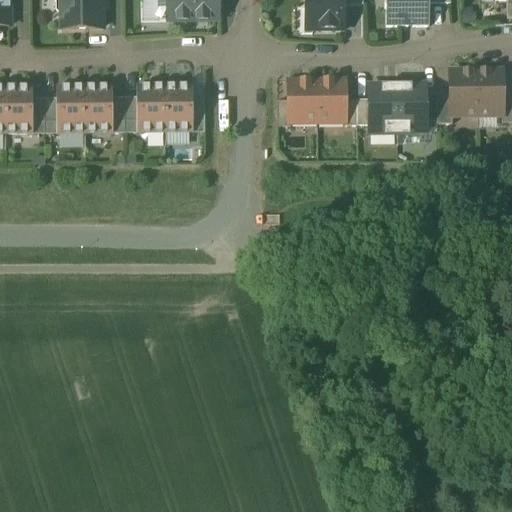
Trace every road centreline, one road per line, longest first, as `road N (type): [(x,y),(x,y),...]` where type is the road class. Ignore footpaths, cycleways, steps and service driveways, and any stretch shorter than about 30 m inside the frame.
road 1 (residential): [(0,237),(200,236),(231,222),(241,192),(241,55)]
road 2 (residential): [(241,55),(347,59),(511,38)]
road 3 (residential): [(241,55),(0,59)]
